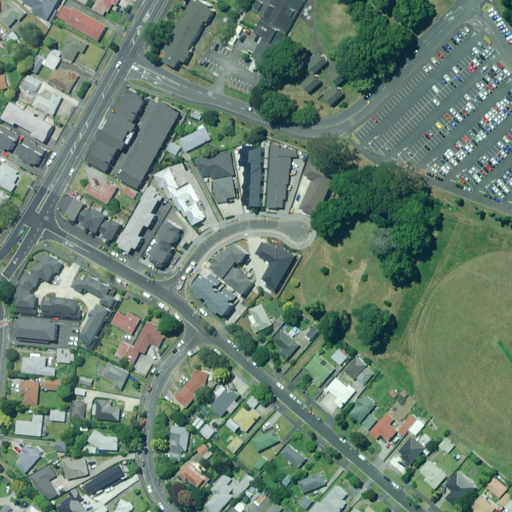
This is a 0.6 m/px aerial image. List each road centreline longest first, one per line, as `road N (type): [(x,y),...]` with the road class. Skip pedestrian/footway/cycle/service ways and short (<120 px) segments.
road 1 (residential): [(418,511),(203,325)]
road 2 (secondary): [(156,0),(32,221)]
road 3 (residential): [(173,511),(146,459),(151,401),(203,325)]
road 4 (residential): [(298,231),(229,231),(203,248),(167,295)]
road 5 (residential): [(167,295),(32,221)]
